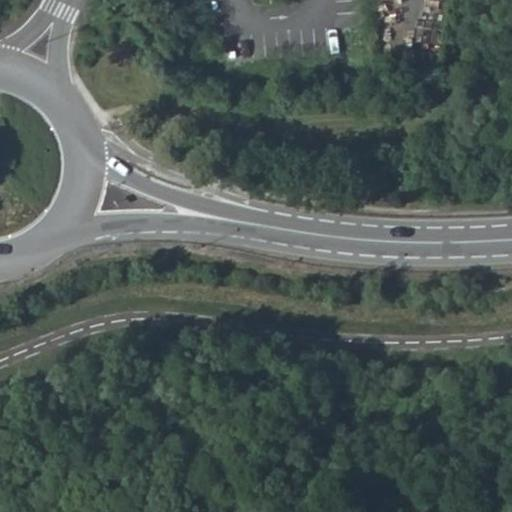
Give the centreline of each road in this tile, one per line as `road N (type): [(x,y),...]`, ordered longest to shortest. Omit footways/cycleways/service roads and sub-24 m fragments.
road 1 (tertiary): [(511,240),(391,242),(262,225)]
road 2 (tertiary): [(44,240),(120,222),(262,225)]
road 3 (tertiary): [(262,225),(82,151)]
road 4 (tertiary): [(82,151),(53,95),(0,71)]
